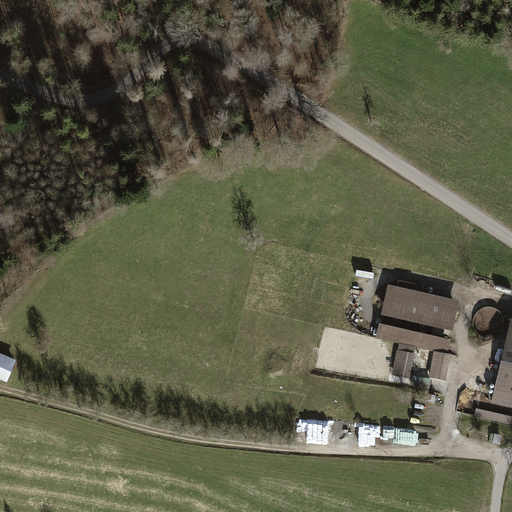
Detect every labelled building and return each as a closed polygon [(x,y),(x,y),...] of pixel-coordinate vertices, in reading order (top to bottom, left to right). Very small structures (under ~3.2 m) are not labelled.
[(497,280),(493,290),(504,295),(508,284),(497,280)] [(459,302),(387,285),(380,314),(452,331),(459,302)] [(511,320),(510,320),(490,405),(511,409),(511,320)] [(450,341),(377,325),(374,339),(446,354),(450,341)] [(414,354),(394,350),(389,374),(409,378),(414,354)] [(0,353),(0,381),(5,383),(14,360),(0,353)] [(449,357),(432,353),(427,376),(444,380),(449,357)] [(372,425),(372,444),(400,445),(400,426),(372,425)]
